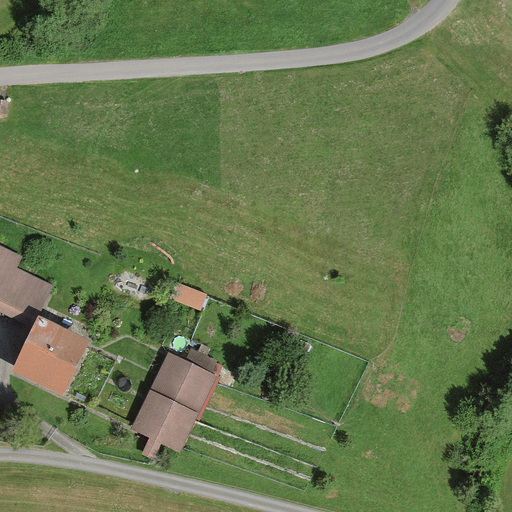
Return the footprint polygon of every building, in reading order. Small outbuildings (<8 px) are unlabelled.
[(9,101),(0,100),(0,120),(3,123),(10,118),(9,101)] [(0,255),(0,307),(34,324),(50,293),(16,277),(21,266),(0,255)] [(178,286),(174,302),(205,311),(209,295),(178,286)] [(95,350),(49,329),(26,380),(72,401),(95,350)] [(217,382),(172,361),(138,434),(183,454),(217,382)]
